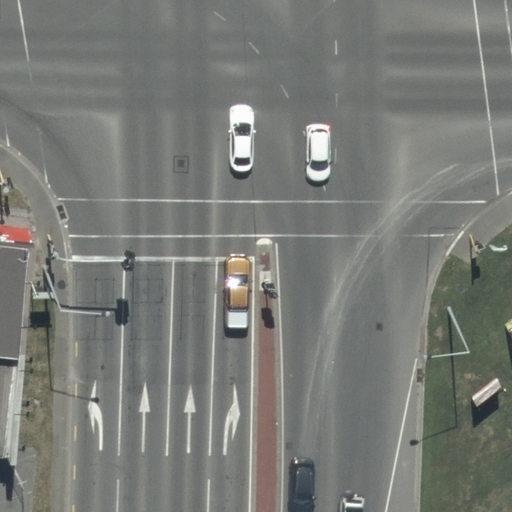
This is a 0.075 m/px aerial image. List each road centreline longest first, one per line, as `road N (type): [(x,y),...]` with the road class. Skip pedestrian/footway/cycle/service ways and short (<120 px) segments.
road 1 (trunk): [(334,66),(321,511)]
road 2 (trunk): [(161,511),(159,67)]
road 3 (primary): [(511,65),(334,66)]
road 4 (primary): [(334,66),(159,67)]
road 5 (primary): [(159,67),(0,66)]
